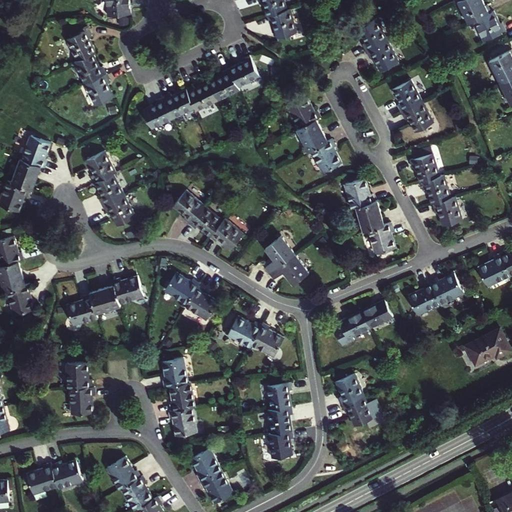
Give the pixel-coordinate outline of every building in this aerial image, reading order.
[(107,0),(109,14),(131,13),(130,0),(107,0)] [(287,8),(284,0),(259,0),(260,0),(259,0),(263,0),(268,14),(287,8)] [(457,0),(468,22),(473,20),(491,11),(488,4),(485,5),(482,0),(457,0)] [(291,7),(287,8),(268,14),(270,22),(273,21),(277,36),(297,30),(291,7)] [(491,11),(473,20),(483,40),(505,29),(502,21),(500,22),(494,10),(491,11)] [(367,50),(388,38),(377,17),(358,26),(366,41),(363,42),(367,50)] [(67,38),(78,59),(94,52),(96,50),(89,35),(92,34),(89,27),(67,38)] [(399,60),(388,38),(367,50),(370,57),(373,55),(381,69),(399,60)] [(490,59),(501,81),(511,75),(511,48),(490,59)] [(75,61),(85,82),(107,72),(103,65),(101,66),(94,52),(78,59),(75,61)] [(244,60),(229,67),(239,86),(260,75),(250,54),(243,57),(244,60)] [(223,74),(210,80),(218,99),(240,89),(239,86),(229,67),(222,71),(223,74)] [(110,79),(107,72),(85,82),(96,104),(115,95),(108,81),(110,79)] [(511,103),(511,75),(501,81),(511,104),(511,103)] [(412,78),(393,87),(401,101),(398,103),(402,110),(423,99),(412,78)] [(218,99),(210,80),(195,87),(194,84),(187,88),(196,107),(197,109),(218,99)] [(196,107),(187,88),(172,95),(171,92),(164,95),(174,117),(196,107)] [(288,104),(299,126),(317,117),(321,115),(318,108),(315,110),(307,94),(288,104)] [(153,127),(174,117),(164,95),(157,99),(158,102),(144,109),(153,127)] [(434,120),(423,99),(402,110),(406,117),(409,116),(416,130),(434,120)] [(309,149),(311,148),(328,139),(317,117),(299,126),(297,127),(309,149)] [(31,133),(22,156),(41,163),(45,165),(47,158),(45,157),(51,140),(31,133)] [(328,139),(311,148),(323,171),(342,160),(334,146),(336,144),(333,137),(328,139)] [(104,149),(87,158),(94,173),(92,174),(95,181),(113,172),(116,170),(104,149)] [(417,165),(421,180),(422,180),(441,174),(434,152),(411,159),(413,166),(417,165)] [(30,187),(32,188),(41,163),(22,156),(21,156),(12,180),(30,187)] [(103,204),(124,193),(113,172),(95,181),(102,195),(99,197),(103,204)] [(432,202),(433,201),(451,196),(445,173),(441,174),(422,180),(425,187),(428,187),(432,202)] [(352,206),(357,205),(375,199),(373,192),(371,193),(366,176),(345,182),(352,206)] [(12,180),(8,179),(0,199),(0,202),(18,210),(24,193),(27,194),(30,187),(12,180)] [(191,222),(206,204),(187,189),(174,204),(187,214),(184,216),(191,222)] [(124,193),(103,204),(107,211),(110,209),(117,223),(135,214),(124,193)] [(462,218),(456,195),(451,196),(433,201),(435,209),(438,208),(442,223),(462,218)] [(364,229),(369,228),(384,223),(378,199),(375,199),(357,205),(364,229)] [(211,234),(224,219),(206,204),(191,222),(197,227),(199,224),(211,234)] [(224,219),(211,234),(217,239),(219,237),(231,248),(245,232),(226,217),(224,219)] [(384,223),(369,228),(376,252),(397,246),(392,229),(395,229),(392,221),(384,223)] [(18,259),(23,257),(21,250),(19,251),(15,234),(0,238),(0,260),(1,263),(18,259)] [(282,234),(266,246),(276,259),(266,266),(271,272),(296,252),(282,234)] [(511,250),(509,252),(508,249),(501,253),(511,274),(511,250)] [(310,270),(296,252),(271,272),(275,277),(285,269),(294,282),(310,270)] [(487,286),(511,274),(501,253),(495,256),(496,258),(478,267),(487,286)] [(1,263),(0,263),(0,271),(5,289),(8,288),(25,283),(18,259),(1,263)] [(165,289),(186,302),(198,284),(199,282),(193,278),(192,280),(177,271),(165,289)] [(115,283),(120,301),(144,294),(138,273),(121,278),(121,276),(113,278),(115,283)] [(438,278),(431,282),(441,303),(464,292),(455,273),(439,280),(438,278)] [(25,283),(8,288),(14,312),(34,307),(29,290),(32,289),(30,282),(25,283)] [(418,314),(441,303),(431,282),(424,285),(425,287),(409,295),(418,314)] [(92,293),(97,311),(121,304),(120,301),(115,283),(91,290),(92,293)] [(186,302),(185,304),(206,318),(218,300),(204,290),(205,289),(198,284),(186,302)] [(74,323),(98,315),(97,311),(92,293),(84,295),(85,297),(68,302),(74,323)] [(385,298),(363,310),(371,328),(394,316),(385,298)] [(354,336),(371,328),(363,310),(340,321),(342,325),(334,329),(342,345),(355,339),(354,336)] [(228,333),(251,345),(252,343),(262,324),(255,320),(254,322),(238,314),(228,333)] [(270,325),(263,322),(262,324),(252,343),(274,354),(284,336),(269,327),(270,325)] [(511,349),(511,348),(501,327),(466,345),(476,364),(496,354),(497,357),(511,349)] [(165,384),(171,384),(189,380),(184,355),(163,359),(166,376),(164,377),(165,384)] [(70,386),(92,385),(91,378),(89,378),(88,360),(67,361),(68,386),(70,386)] [(354,371),(335,379),(342,396),(339,397),(342,404),(364,395),(354,371)] [(196,404),(191,380),(189,380),(171,384),(174,401),(171,401),(172,409),(193,405),(196,404)] [(271,407),(292,404),(289,388),(292,388),(291,381),(268,384),(271,407)] [(92,385),(70,386),(71,412),(93,411),(92,393),(95,393),(94,385),(92,385)] [(374,418),(364,395),(342,404),(345,411),(348,409),(354,426),(374,418)] [(0,429),(10,427),(3,403),(0,403),(0,429)] [(272,432),(292,429),(289,412),(293,412),(292,404),(271,407),(268,408),(272,432)] [(198,429),(193,405),(172,409),(170,409),(171,416),(173,416),(176,433),(198,429)] [(272,432),(268,432),(271,456),(293,453),(290,437),(293,436),(292,429),(272,432)] [(197,473),(201,480),(222,468),(211,446),(192,456),(200,472),(197,473)] [(122,486),(141,475),(137,468),(135,470),(126,455),(107,465),(120,488),(122,486)] [(59,461),(52,463),(59,484),(59,486),(83,478),(76,458),(60,463),(59,461)] [(35,492),(59,484),(52,463),(51,461),(44,464),(45,466),(28,471),(35,492)] [(233,491),(222,468),(201,480),(204,486),(207,485),(215,501),(233,491)] [(134,508),(137,506),(154,497),(145,481),(147,480),(143,474),(141,475),(122,486),(134,508)] [(0,499),(10,499),(8,477),(0,478),(0,499)] [(511,511),(511,495),(510,492),(496,498),(503,511),(511,511)] [(154,497),(137,506),(140,511),(164,511),(159,503),(162,501),(158,494),(154,497)]
